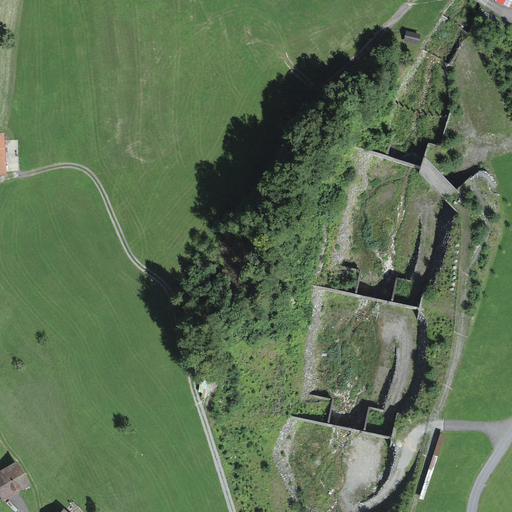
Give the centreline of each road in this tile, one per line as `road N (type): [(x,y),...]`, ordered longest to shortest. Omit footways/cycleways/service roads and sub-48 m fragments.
road 1 (track): [(235,511),(172,291),(131,258),(95,178),(76,164),(17,175)]
road 2 (track): [(509,435),(423,427),(384,500),(365,510),(351,505),(348,490)]
